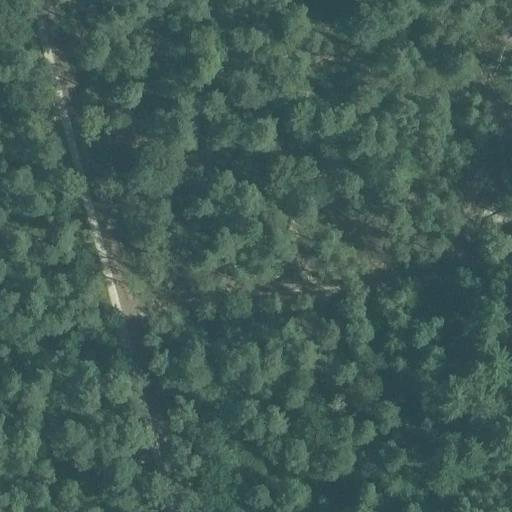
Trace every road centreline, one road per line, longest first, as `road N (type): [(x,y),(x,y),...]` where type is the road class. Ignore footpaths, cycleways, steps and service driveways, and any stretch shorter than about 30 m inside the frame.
road 1 (track): [(178,511),(42,0)]
road 2 (track): [(450,279),(113,309)]
road 3 (track): [(450,279),(481,155),(511,117)]
